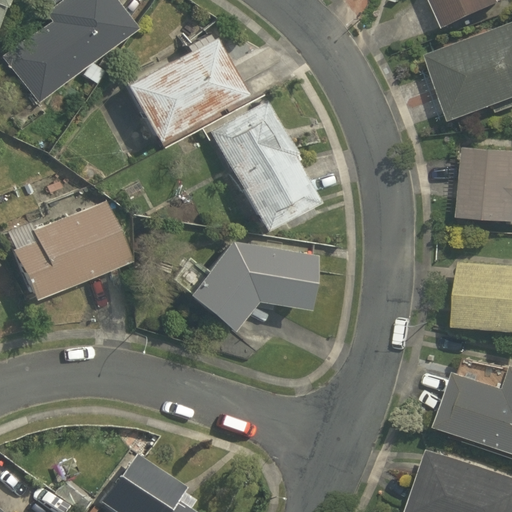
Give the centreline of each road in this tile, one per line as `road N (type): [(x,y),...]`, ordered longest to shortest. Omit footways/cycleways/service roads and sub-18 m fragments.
road 1 (residential): [(342,451),(383,312),(383,178),(337,63),(281,0)]
road 2 (residential): [(342,451),(159,383),(95,372),(0,391)]
